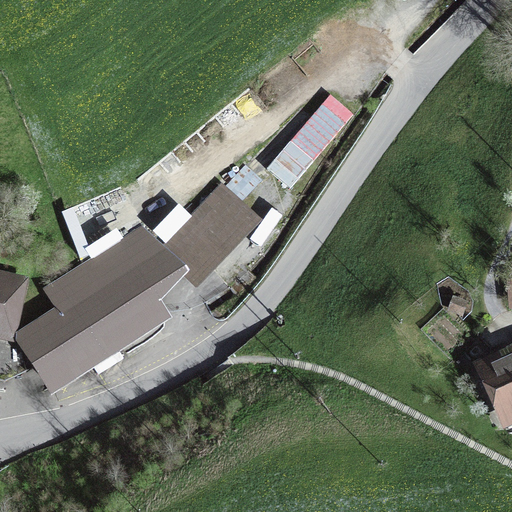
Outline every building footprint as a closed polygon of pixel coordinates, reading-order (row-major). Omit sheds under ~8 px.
[(332,94),(267,166),(291,188),(356,115),(332,94)] [(60,311),(65,318),(135,274),(120,249),(48,292),(60,311)] [(50,385),(161,315),(135,274),(65,318),(22,346),(27,371),(37,364),(50,385)] [(0,381),(6,383),(26,283),(0,277),(0,381)] [(454,299),(450,309),(461,313),(465,303),(454,299)] [(511,357),(484,371),(505,418),(511,415),(511,357)]
